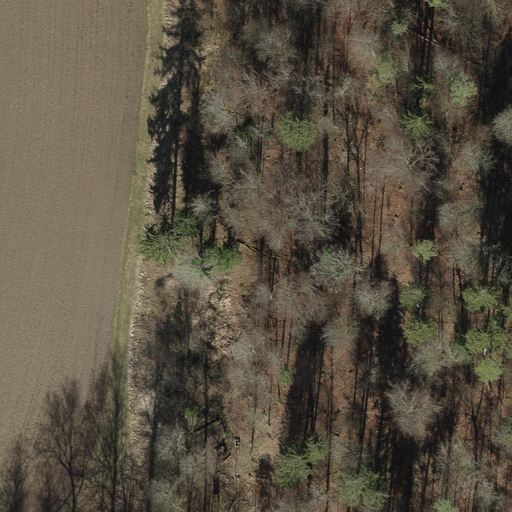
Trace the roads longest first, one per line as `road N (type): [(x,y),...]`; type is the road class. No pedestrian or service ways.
road 1 (track): [(348,0),(407,373),(472,511)]
road 2 (track): [(511,243),(511,12)]
